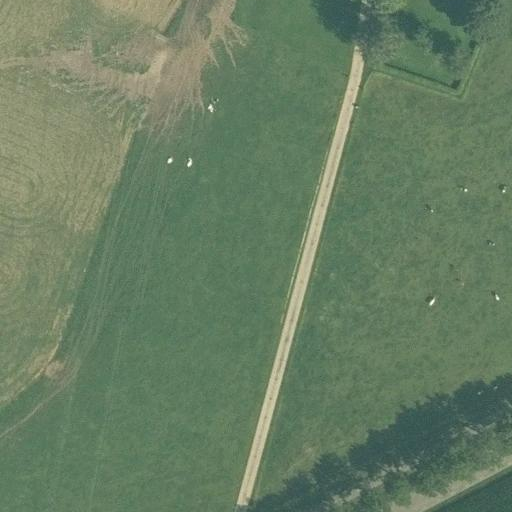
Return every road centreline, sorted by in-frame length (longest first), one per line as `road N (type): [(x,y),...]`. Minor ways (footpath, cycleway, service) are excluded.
road 1 (track): [(374,1),(242,511)]
road 2 (secondary): [(400,511),(511,455)]
